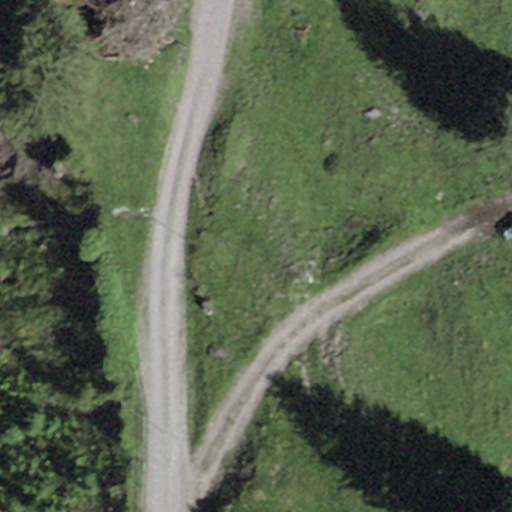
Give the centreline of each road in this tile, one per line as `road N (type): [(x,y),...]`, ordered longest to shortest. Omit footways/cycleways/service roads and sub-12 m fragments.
road 1 (track): [(213,0),(141,511)]
road 2 (track): [(153,511),(261,361),(325,301),(416,247),(511,205)]
